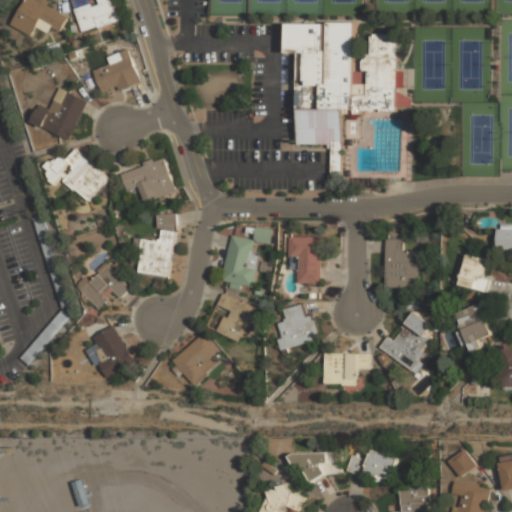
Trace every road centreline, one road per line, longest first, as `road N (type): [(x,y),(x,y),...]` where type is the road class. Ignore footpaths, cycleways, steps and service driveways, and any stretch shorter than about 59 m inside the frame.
road 1 (residential): [(209,208),(355,209),(511,194)]
road 2 (residential): [(209,208),(142,0)]
road 3 (residential): [(162,322),(190,295),(209,208)]
